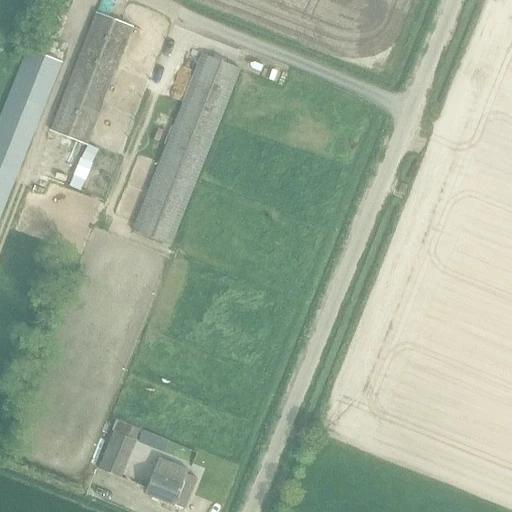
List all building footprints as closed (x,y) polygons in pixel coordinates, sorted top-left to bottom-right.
[(98,13),(51,131),(86,145),(132,26),(98,13)] [(0,214),(43,107),(60,63),(29,51),(0,124),(0,214)] [(204,55),(134,232),(169,246),(239,69),(204,55)] [(176,119),(181,107),(165,99),(159,111),(176,119)] [(404,197),(407,187),(402,185),(398,194),(404,197)] [(139,442),(152,447),(156,437),(143,431),(139,442)] [(114,432),(99,469),(121,478),(136,440),(114,432)] [(145,493),(185,509),(197,478),(187,474),(189,471),(159,459),(145,493)]
